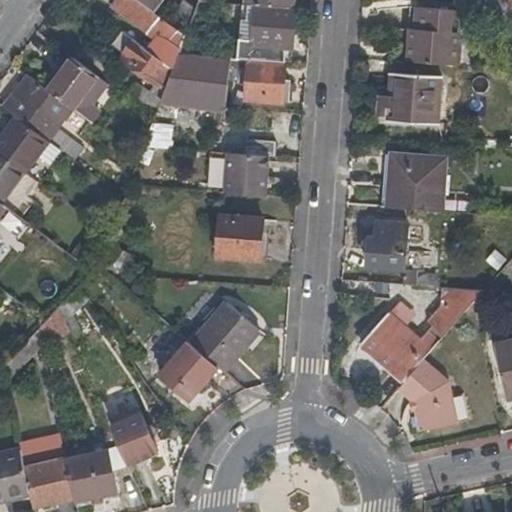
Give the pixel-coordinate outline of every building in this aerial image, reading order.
[(132,4),(127,0),(120,0),(111,12),(145,36),(148,32),(159,41),(168,30),(149,16),(132,4)] [(135,0),(132,4),(149,16),(160,0),(135,0)] [(199,0),(197,8),(228,10),(228,0),(199,0)] [(253,0),(252,12),(255,13),(292,16),(293,0),(253,0)] [(511,0),(500,0),(497,5),(511,15),(511,0)] [(168,30),(184,42),(195,11),(190,7),(179,23),(175,20),(168,30)] [(406,37),(403,70),(461,74),(462,53),(457,53),(460,22),(474,23),(475,9),(453,7),(452,18),(413,15),(411,37),(406,37)] [(228,57),(227,64),(230,64),(248,66),(272,67),(273,54),(291,55),(294,16),(292,16),(255,13),(253,47),(228,45),(228,57)] [(122,57),(131,45),(118,36),(110,47),(122,57)] [(164,94),(171,76),(131,45),(122,57),(120,60),(157,88),(164,94)] [(179,54),(171,76),(164,94),(161,103),(225,110),(228,83),(230,64),(227,64),(228,57),(179,54)] [(70,115),(90,130),(97,121),(86,112),(76,105),(93,83),(68,64),(44,96),(70,115)] [(248,66),(230,64),(229,69),(228,83),(247,85),(248,69),(248,66)] [(285,72),(248,69),(247,85),(245,107),(283,110),(285,72)] [(44,96),(24,81),(0,112),(13,121),(31,135),(46,114),(63,126),(70,115),(44,96)] [(93,83),(76,105),(86,112),(102,90),(93,83)] [(439,87),(389,83),(385,131),(435,135),(439,87)] [(124,107),(152,128),(161,103),(164,94),(157,88),(148,100),(136,91),(124,107)] [(31,135),(45,146),(57,154),(64,143),(55,136),(63,126),(46,114),(31,135)] [(31,135),(13,121),(0,138),(0,156),(24,173),(25,174),(45,146),(31,135)] [(57,154),(71,165),(80,154),(64,143),(57,154)] [(248,145),(247,161),(272,163),(274,163),(275,147),(248,145)] [(24,173),(0,156),(0,204),(1,205),(24,173)] [(225,160),(223,197),(269,201),(272,163),(247,161),(225,160)] [(388,161),(384,213),(439,217),(444,166),(388,161)] [(259,226),(216,222),(212,262),(255,266),(259,226)] [(402,277),(401,283),(437,286),(438,274),(402,271),(405,231),(375,228),(374,244),(367,244),(365,274),(402,277)] [(107,248),(100,268),(111,278),(128,279),(134,258),(107,248)] [(437,300),(471,303),(482,291),(438,288),(437,300)] [(78,291),(58,312),(64,326),(65,328),(87,304),(78,291)] [(438,342),(471,303),(437,300),(437,306),(425,320),(430,325),(425,331),(438,342)] [(396,302),(387,313),(404,328),(414,317),(396,302)] [(227,306),(191,348),(217,371),(224,377),(260,336),(227,306)] [(44,326),(36,334),(39,347),(40,351),(64,326),(58,312),(44,326)] [(422,359),(438,342),(425,331),(417,339),(404,328),(387,313),(386,312),(358,344),(402,382),(422,359)] [(13,359),(1,371),(4,383),(39,347),(36,334),(13,359)] [(511,343),(490,348),(502,403),(511,401),(511,343)] [(191,348),(188,345),(159,378),(189,404),(217,371),(191,348)] [(402,382),(396,389),(412,401),(422,431),(458,423),(450,382),(422,359),(402,382)] [(140,416),(111,429),(121,452),(128,467),(129,469),(158,455),(140,416)] [(23,440),(25,463),(61,459),(58,436),(23,440)] [(0,455),(0,502),(29,496),(23,469),(19,451),(0,455)] [(107,455),(110,471),(128,467),(121,452),(107,455)] [(106,453),(66,462),(75,501),(76,504),(116,494),(110,471),(107,455),(106,453)] [(66,460),(23,469),(29,496),(32,510),(75,501),(66,462),(66,460)]
